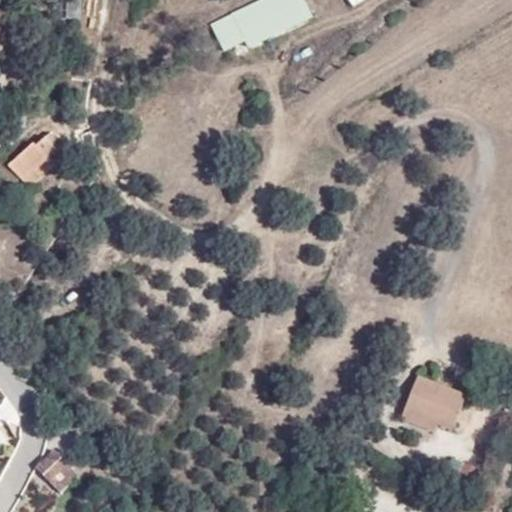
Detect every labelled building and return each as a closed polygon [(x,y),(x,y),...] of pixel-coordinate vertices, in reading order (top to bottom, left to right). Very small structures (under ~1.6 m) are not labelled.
[(305,0),(271,0),(236,18),(214,27),(225,52),(246,42),(237,21),(250,48),(313,16),(305,0)] [(59,148),(46,135),(37,142),(30,137),(0,171),(24,192),(41,177),(35,169),(59,148)] [(406,414),(442,426),(460,433),(471,399),(418,381),(406,414)] [(439,438),(442,426),(406,414),(402,426),(439,438)] [(33,467),(62,497),(81,479),(52,449),(33,467)]
